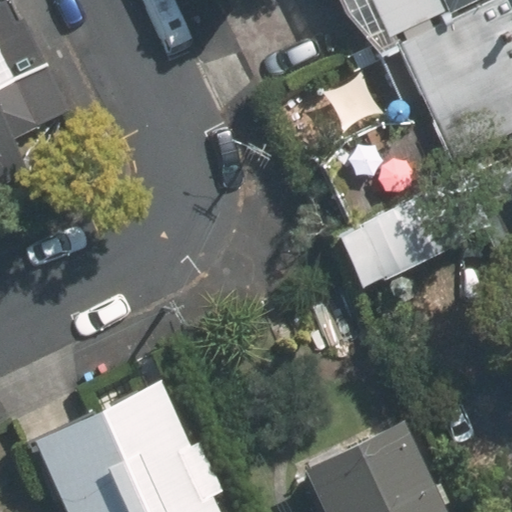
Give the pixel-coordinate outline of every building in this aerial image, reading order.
[(511,133),(511,0),(458,0),(383,36),(445,165),(511,133)] [(49,117),(9,28),(0,32),(0,174),(15,168),(1,138),(49,117)] [(460,177),(332,234),(355,286),(483,229),(460,177)] [(222,511),(161,379),(33,438),(67,511),(222,511)] [(446,511),(402,414),(291,464),(313,511),(446,511)]
